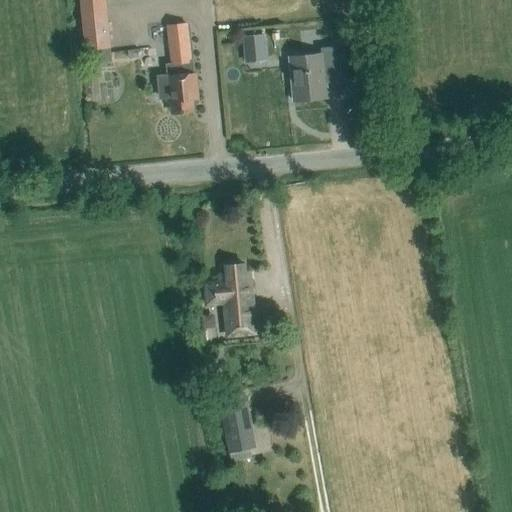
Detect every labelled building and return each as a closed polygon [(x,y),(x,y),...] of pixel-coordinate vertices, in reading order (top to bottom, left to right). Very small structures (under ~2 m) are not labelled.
[(110,47),(106,0),(81,0),(86,49),(110,47)] [(197,73),(195,60),(193,60),(189,23),(171,25),(175,62),(168,63),(170,75),(161,76),(163,96),(170,96),(171,105),(176,104),(177,112),(193,111),(192,94),(200,93),(198,73),(197,73)] [(267,61),(265,34),(242,36),(244,63),(267,61)] [(326,82),(342,81),(339,46),(319,47),(320,55),(324,55),(326,82)] [(326,82),(324,55),(290,58),(294,102),(328,99),(326,82)] [(253,322),(248,270),(243,271),(243,263),(224,264),(226,280),(203,282),(205,303),(222,301),(224,324),(228,324),(229,330),(233,334),(245,333),(249,328),(249,322),(253,322)] [(217,355),(208,356),(211,384),(220,383),(217,355)] [(220,396),(232,451),(259,447),(247,390),(220,396)]
